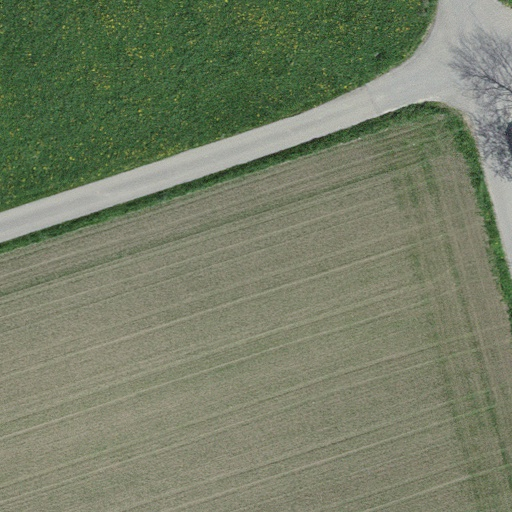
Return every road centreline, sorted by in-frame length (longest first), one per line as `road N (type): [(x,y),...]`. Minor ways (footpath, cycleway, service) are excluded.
road 1 (unclassified): [(470,66),(0,226)]
road 2 (residential): [(470,66),(511,222)]
